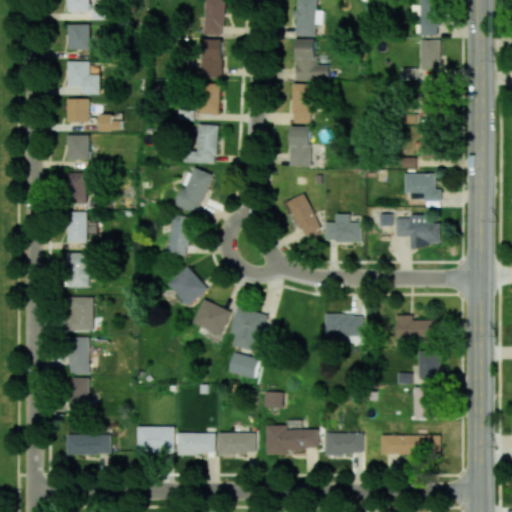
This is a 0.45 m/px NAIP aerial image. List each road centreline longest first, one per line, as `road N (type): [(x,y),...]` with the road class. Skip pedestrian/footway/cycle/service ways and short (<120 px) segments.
road 1 (secondary): [(480,511),(481,0)]
road 2 (residential): [(33,511),(33,0)]
road 3 (residential): [(33,491),(480,489)]
road 4 (residential): [(280,262),(253,213),(262,0)]
road 5 (residential): [(481,278),(322,278),(280,262)]
